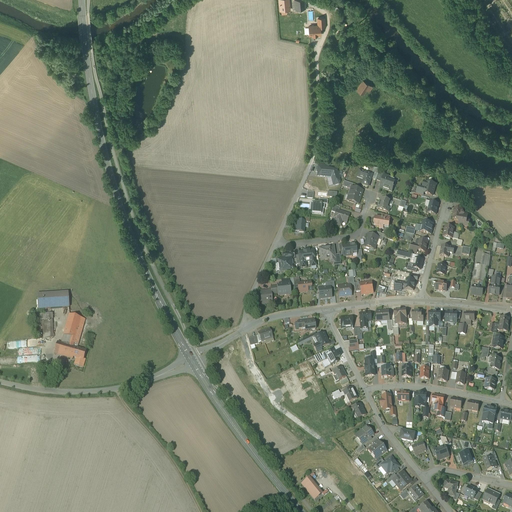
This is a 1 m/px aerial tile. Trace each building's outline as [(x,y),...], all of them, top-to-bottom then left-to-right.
[(288,0),(277,0),(279,12),(290,11),(288,0)] [(308,0),(296,0),(297,10),(309,9),(308,0)] [(320,25),(320,28),(325,28),(324,18),(317,19),(317,25),(320,25)] [(308,26),(309,37),(321,36),(320,28),(320,25),(317,25),(308,26)] [(372,89),(361,82),(355,91),(364,96),(366,93),(369,94),(372,89)] [(336,168),(318,167),(318,177),(332,178),(334,186),(339,185),(340,182),(336,168)] [(373,175),(360,171),(358,177),(358,176),(365,178),(362,185),(369,187),(373,175)] [(394,183),(388,181),(389,178),(384,176),(384,177),(382,183),(380,189),(392,193),(394,188),(392,187),(394,183)] [(436,186),(427,183),(426,190),(425,189),(425,190),(416,187),(414,195),(423,197),(424,194),(433,197),(436,186)] [(362,192),(352,188),(348,201),(358,205),(360,200),(359,200),(362,192)] [(390,202),(381,199),(378,210),(388,213),(390,209),(388,208),(390,202)] [(318,204),(311,203),(310,214),(323,215),(323,209),(324,209),(324,204),(318,204)] [(439,205),(430,203),(428,203),(427,206),(429,206),(428,213),(436,215),(439,205)] [(463,211),(455,209),(454,214),(454,213),(452,219),(460,221),(460,222),(465,223),(464,227),(468,228),(469,223),(465,223),(466,218),(464,217),(465,215),(462,215),(463,211)] [(350,216),(339,212),(336,211),(335,214),(334,219),(332,224),(341,227),(342,222),(347,224),(350,216)] [(390,221),(384,219),(383,218),(381,219),(376,218),(374,225),(375,225),(376,226),(376,227),(380,228),(379,230),(383,229),(384,227),(389,228),(389,227),(390,221)] [(303,222),(296,221),(295,231),(299,231),(299,233),(304,233),(305,222),(303,222)] [(433,225),(423,222),(420,233),(431,235),(433,225)] [(454,229),(445,227),(444,233),(443,238),(452,240),(453,234),(454,229)] [(385,236),(377,233),(376,237),(379,238),(378,240),(383,242),(385,236)] [(408,234),(406,234),(404,241),(411,243),(412,239),(413,239),(414,236),(408,234)] [(376,237),(368,235),(364,246),(375,250),(378,240),(379,238),(376,237)] [(428,242),(420,240),(418,247),(413,245),(411,251),(417,253),(417,251),(425,253),(428,242)] [(356,245),(342,247),(343,257),(352,256),(352,257),(352,255),(356,255),(357,255),(356,251),(356,245)] [(454,249),(442,247),(440,257),(448,258),(449,254),(453,255),(454,249)] [(333,248),(320,250),(321,261),(333,259),(335,259),(334,256),(333,248)] [(471,249),(463,248),(461,255),(469,256),(471,249)] [(303,253),(299,253),(299,256),(300,265),(305,264),(305,263),(310,262),(310,267),(316,266),(314,251),(309,252),(309,251),(303,252),(303,253)] [(288,258),(288,254),(283,255),(283,259),(276,260),(277,266),(280,265),(281,271),(282,271),(290,270),(290,271),(294,271),(293,260),(293,258),(288,258)] [(423,261),(415,259),(414,265),(413,268),(417,269),(421,270),(423,261)] [(414,265),(409,264),(407,271),(416,273),(417,269),(413,268),(414,265)] [(446,267),(438,265),(437,275),(445,276),(446,267)] [(482,267),(476,266),(474,282),(479,283),(483,284),(484,284),(487,268),(487,267),(482,267)] [(501,279),(492,278),(491,286),(490,286),(489,294),(489,295),(492,295),(499,296),(500,288),(499,287),(501,279)] [(415,281),(407,279),(406,284),(405,290),(413,291),(415,281)] [(300,284),(298,284),(298,286),(299,293),(308,292),(308,289),(311,288),(310,282),(300,284)] [(447,284),(437,282),(436,291),(446,292),(447,284)] [(360,284),(361,292),(361,295),(373,294),(372,283),(360,284)] [(403,284),(396,283),(395,291),(400,292),(402,291),(402,289),(405,290),(406,284),(403,284)] [(483,284),(479,283),(479,287),(473,286),(471,296),(482,298),(484,289),(483,288),(483,284)] [(282,285),(277,286),(278,294),(278,295),(291,293),(290,284),(282,285)] [(348,286),(343,287),(343,288),(338,288),(339,298),(351,296),(350,287),(350,286),(348,286)] [(329,288),(318,289),(320,300),(332,298),(331,291),(330,287),(329,288)] [(271,290),(260,292),(261,299),(261,300),(264,299),(265,305),(273,304),(272,295),(272,294),(271,290)] [(68,294),(37,296),(38,311),(69,309),(68,294)] [(406,310),(394,311),(395,320),(395,321),(396,326),(398,326),(407,325),(406,319),(407,319),(406,310)] [(70,314),(59,311),(58,315),(68,319),(69,315),(70,315),(70,314)] [(389,312),(377,313),(377,322),(390,321),(389,312)] [(422,312),(416,312),(413,312),(412,322),(423,323),(423,321),(424,321),(424,316),(422,316),(422,312)] [(440,313),(434,313),(430,312),(429,322),(440,322),(441,313),(440,313)] [(366,314),(359,315),(360,323),(361,328),(361,330),(368,329),(367,322),(371,322),(370,313),(369,313),(366,313),(366,314)] [(457,313),(446,313),(446,323),(450,323),(450,322),(457,322),(457,323),(457,313)] [(52,314),(38,315),(38,316),(34,316),(34,321),(39,320),(40,334),(43,334),(44,338),(43,338),(47,341),(54,341),(52,314)] [(68,319),(64,335),(62,343),(73,346),(74,343),(78,344),(85,319),(69,315),(68,319)] [(352,317),(340,319),(341,329),(346,329),(346,328),(352,327),(352,323),(352,317)] [(509,319),(501,318),(500,325),(499,328),(500,328),(499,331),(507,332),(508,330),(509,319)] [(310,321),(304,322),(304,321),(297,322),(299,329),(302,329),(302,328),(305,328),(305,330),(311,329),(311,331),(316,330),(314,320),(310,321)] [(270,329),(258,334),(261,342),(273,338),(270,329)] [(316,334),(298,343),(300,346),(315,338),(317,337),(316,334)] [(318,345),(314,347),(316,352),(317,353),(322,351),(321,350),(321,349),(329,345),(329,343),(324,334),(317,337),(315,338),(318,345)] [(257,336),(248,339),(250,346),(259,344),(257,336)] [(498,338),(496,338),(495,343),(494,348),(503,350),(504,339),(498,338)] [(62,343),(61,343),(58,355),(73,359),(73,357),(77,358),(75,364),(83,367),(85,360),(84,360),(86,350),(73,346),(62,343)] [(321,357),(318,358),(320,362),(322,365),(328,362),(331,366),(338,362),(333,351),(321,357)] [(501,360),(492,358),(490,369),(489,369),(488,372),(495,373),(496,370),(499,371),(501,360)] [(372,360),(365,360),(365,366),(364,366),(364,368),(366,368),(366,377),(375,376),(374,361),(374,360),(372,360)] [(412,368),(403,367),(402,378),(411,378),(412,368)] [(341,368),(333,372),(335,376),(336,376),(339,381),(346,378),(341,368)] [(393,368),(382,369),(383,369),(383,374),(383,379),(393,378),(393,368)] [(430,370),(421,369),(420,379),(429,380),(430,370)] [(449,372),(440,371),(438,381),(447,383),(449,372)] [(466,376),(458,374),(456,384),(464,386),(466,376)] [(496,381),(488,379),(487,385),(486,384),(485,389),(486,389),(486,390),(494,391),(496,381)] [(352,388),(343,393),(344,396),(345,397),(346,397),(349,403),(346,404),(346,405),(349,403),(357,399),(352,388)] [(339,391),(332,394),(335,401),(344,396),(343,393),(340,394),(339,391)] [(410,394),(399,393),(398,402),(403,402),(409,402),(410,394)] [(427,395),(416,394),(415,403),(416,403),(415,409),(419,409),(419,408),(423,408),(426,408),(427,395)] [(391,396),(383,397),(383,401),(381,401),(381,407),(384,407),(384,411),(390,411),(392,411),(392,409),(391,396)] [(444,398),(434,396),(432,406),(436,407),(436,408),(439,409),(442,409),(444,398)] [(463,401),(452,399),(450,408),(457,409),(461,410),(463,401)] [(480,404),(469,402),(467,410),(478,412),(480,404)] [(360,405),(352,409),(354,413),(352,414),(355,421),(357,420),(366,416),(360,405)] [(497,410),(485,407),(482,423),(493,426),(497,410)] [(442,409),(439,409),(437,417),(445,419),(446,413),(446,410),(442,409)] [(511,416),(511,413),(502,411),(500,420),(511,422),(511,416)] [(366,426),(354,436),(362,446),(363,446),(371,440),(370,438),(374,436),(366,426)] [(415,434),(402,432),(401,437),(402,437),(402,440),(413,443),(415,434)] [(446,438),(440,437),(441,441),(442,440),(444,445),(448,444),(446,438)] [(375,446),(373,448),(372,447),(368,450),(376,461),(387,452),(380,442),(375,446)] [(470,444),(460,442),(463,449),(465,448),(466,451),(472,449),(470,444)] [(423,443),(412,447),(415,456),(426,451),(423,443)] [(446,446),(436,450),(435,449),(432,450),(435,457),(436,456),(438,461),(443,459),(443,458),(449,456),(449,457),(450,457),(446,446)] [(469,452),(459,456),(464,467),(473,463),(469,452)] [(384,463),(377,468),(379,470),(382,467),(387,474),(390,472),(391,474),(399,467),(391,457),(384,463)] [(489,460),(485,462),(488,471),(497,468),(494,462),(493,457),(492,457),(488,459),(489,460)] [(396,477),(392,481),(396,486),(398,485),(402,491),(412,483),(403,472),(396,477)] [(395,475),(388,480),(390,483),(392,481),(396,477),(395,475)] [(309,478),(302,484),(315,500),(322,494),(309,478)] [(458,484),(446,481),(444,489),(449,490),(447,496),(454,497),(455,498),(456,494),(458,484)] [(422,496),(415,487),(408,493),(410,495),(413,499),(416,502),(415,502),(416,503),(419,500),(419,499),(422,496)] [(478,491),(469,487),(465,496),(465,495),(469,497),(469,498),(474,500),(477,493),(478,491)] [(500,496),(488,490),(483,500),(484,500),(489,503),(488,505),(489,505),(490,503),(494,505),(495,506),(497,502),(500,496)] [(406,491),(400,496),(403,500),(410,495),(408,493),(406,491)] [(482,495),(477,493),(474,500),(479,502),(482,495)] [(511,496),(508,495),(503,503),(511,507),(511,496)] [(497,502),(495,506),(494,505),(492,509),(496,511),(500,504),(497,502)] [(426,503),(418,509),(420,511),(429,511),(432,510),(426,503)]
